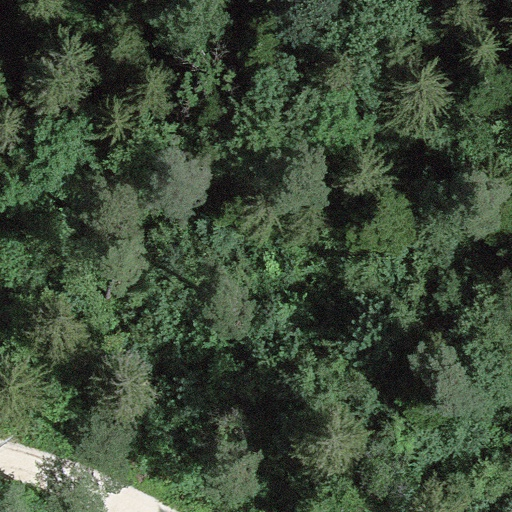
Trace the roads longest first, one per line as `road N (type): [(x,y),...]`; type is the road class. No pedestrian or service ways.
road 1 (track): [(0,218),(261,164),(511,164)]
road 2 (unclassified): [(135,511),(87,481),(0,457)]
